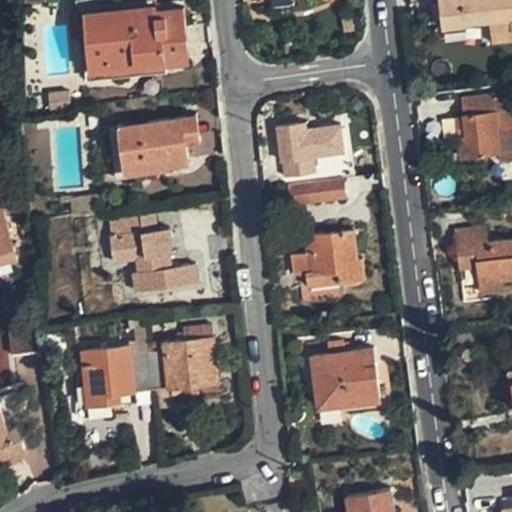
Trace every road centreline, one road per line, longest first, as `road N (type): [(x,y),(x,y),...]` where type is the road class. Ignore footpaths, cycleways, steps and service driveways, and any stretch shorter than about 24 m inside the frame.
road 1 (residential): [(238,85),(272,465),(44,502),(29,511)]
road 2 (residential): [(389,64),(444,511)]
road 3 (residential): [(238,85),(389,64)]
